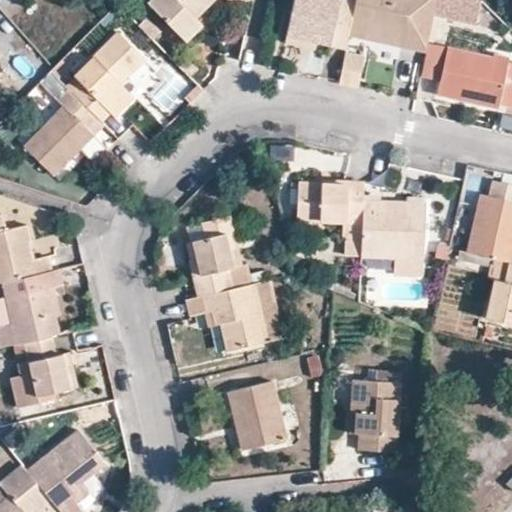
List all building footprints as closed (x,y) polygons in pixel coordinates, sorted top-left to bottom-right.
[(149,0),(148,2),(186,40),(201,25),(196,19),(214,0),(149,0)] [(348,35),(356,0),(355,0),(294,0),(287,34),(315,40),(345,48),(348,35)] [(355,0),(356,0),(348,35),(363,38),(365,31),(402,39),(410,0),(355,0)] [(438,0),(410,0),(402,39),(401,47),(427,53),(429,43),(435,16),(438,0)] [(482,3),(478,0),(438,0),(435,16),(477,26),(482,3)] [(401,47),(402,39),(365,31),(363,38),(401,47)] [(82,87),(74,95),(98,119),(100,122),(110,112),(115,115),(133,96),(120,82),(143,59),(117,33),(74,78),(82,87)] [(315,40),(287,34),(285,43),(313,50),(315,40)] [(421,77),(439,81),(447,47),(429,43),(427,53),(421,77)] [(507,64),(509,56),(468,47),(467,52),(447,47),(439,81),(437,94),(497,106),(507,64)] [(345,51),(338,83),(359,88),(366,55),(345,51)] [(69,68),(62,62),(55,69),(52,73),(58,79),(69,68)] [(511,65),(507,64),(497,106),(511,109),(511,65)] [(58,79),(52,73),(41,83),(62,105),(23,146),(54,176),(79,150),(94,135),(88,129),(98,119),(74,95),(65,87),(58,79)] [(74,78),(65,87),(74,95),(82,87),(74,78)] [(190,104),(204,91),(198,84),(184,98),(190,104)] [(94,135),(104,126),(100,122),(98,119),(88,129),(94,135)] [(94,135),(79,150),(93,163),(108,149),(94,135)] [(364,199),(364,180),(348,179),(348,185),(322,184),(299,183),(298,208),(301,219),(342,221),(342,235),(345,237),(345,255),(361,256),(364,199)] [(481,194),(467,252),(509,262),(511,246),(511,184),(491,180),(487,195),(481,194)] [(402,201),(419,202),(419,194),(402,192),(402,201)] [(380,199),(364,199),(361,256),(361,258),(394,259),(423,261),(425,202),(419,202),(402,201),(401,209),(379,208),(380,199)] [(402,201),(380,199),(379,208),(401,209),(402,201)] [(0,283),(49,272),(46,257),(35,260),(32,248),(33,247),(28,224),(6,229),(3,216),(0,216),(0,283)] [(196,297),(266,280),(264,270),(249,274),(247,265),(242,266),(231,217),(187,227),(195,259),(199,276),(191,278),(196,297)] [(463,228),(454,226),(449,248),(458,250),(463,228)] [(509,262),(467,252),(465,260),(489,267),(487,277),(494,278),(504,280),(509,262)] [(199,276),(195,259),(187,260),(191,278),(199,276)] [(423,261),(394,259),(393,275),(423,275),(423,261)] [(511,262),(509,262),(504,280),(494,278),(485,317),(511,322),(511,262)] [(292,273),(290,263),(280,265),(282,276),(292,273)] [(64,286),(60,269),(53,271),(56,288),(64,286)] [(56,288),(53,271),(49,272),(0,283),(0,284),(3,299),(0,299),(0,347),(23,342),(52,335),(59,334),(55,317),(49,289),(54,288),(56,288)] [(280,323),(269,279),(266,280),(196,297),(187,299),(192,316),(204,313),(212,311),(216,325),(219,324),(227,322),(233,349),(268,341),(265,327),(280,323)] [(60,316),(54,288),(49,289),(55,317),(60,316)] [(212,311),(204,313),(207,327),(216,325),(212,311)] [(225,351),(233,349),(227,322),(219,324),(225,351)] [(283,337),(280,323),(265,327),(268,341),(283,337)] [(58,356),(52,335),(23,342),(29,373),(9,377),(16,407),(54,398),(54,392),(71,388),(63,355),(58,356)] [(69,353),(63,355),(71,388),(76,387),(69,353)] [(355,403),(354,433),(357,434),(357,448),(396,451),(400,382),(352,379),(351,403),(355,403)] [(286,439),(271,381),(228,392),(242,450),(286,439)] [(59,510),(60,511),(77,511),(81,510),(75,503),(88,492),(80,483),(103,462),(77,430),(28,471),(51,500),(59,510)] [(0,511),(37,511),(40,510),(51,500),(28,471),(23,465),(0,483),(0,485),(2,487),(0,487),(0,511)] [(388,478),(417,475),(416,466),(388,471),(388,478)] [(51,500),(40,510),(42,511),(56,511),(59,510),(51,500)]
